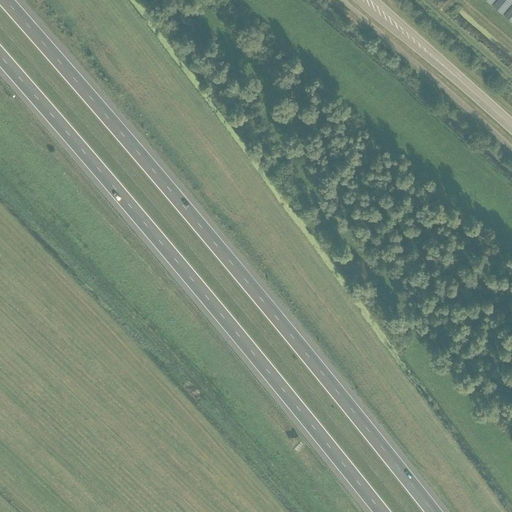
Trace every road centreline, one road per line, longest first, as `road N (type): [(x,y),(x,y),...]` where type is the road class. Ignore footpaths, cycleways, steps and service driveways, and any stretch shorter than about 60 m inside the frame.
road 1 (motorway): [(433,511),(9,0)]
road 2 (motorway): [(0,59),(379,511)]
road 3 (tertiary): [(511,129),(365,0)]
